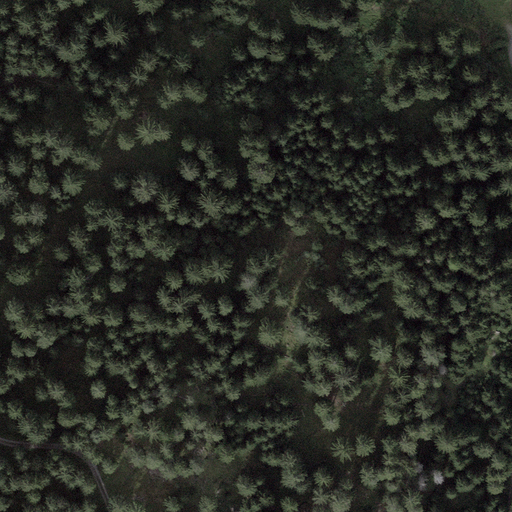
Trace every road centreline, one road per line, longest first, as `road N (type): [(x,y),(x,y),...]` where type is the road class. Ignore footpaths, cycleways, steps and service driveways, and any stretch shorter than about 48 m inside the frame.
road 1 (track): [(357,0),(461,39),(511,71)]
road 2 (track): [(114,511),(90,463),(72,450),(0,440)]
